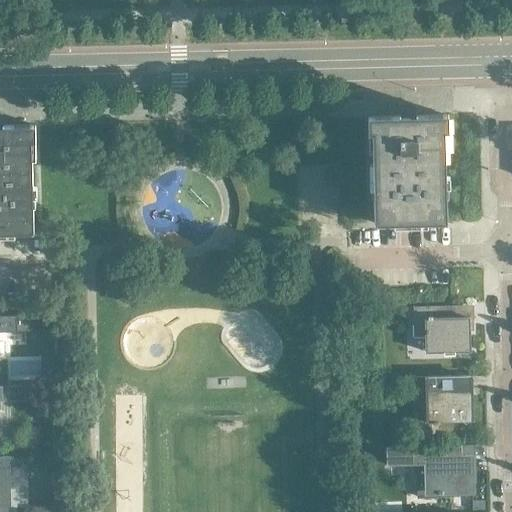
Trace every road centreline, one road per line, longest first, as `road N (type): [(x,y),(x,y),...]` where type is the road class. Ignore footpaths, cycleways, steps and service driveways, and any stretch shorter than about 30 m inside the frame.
road 1 (tertiary): [(0,84),(506,72)]
road 2 (tertiary): [(505,52),(0,64)]
road 3 (residential): [(510,511),(506,246)]
road 4 (residential): [(506,246),(358,255)]
road 5 (residential): [(506,246),(508,122)]
